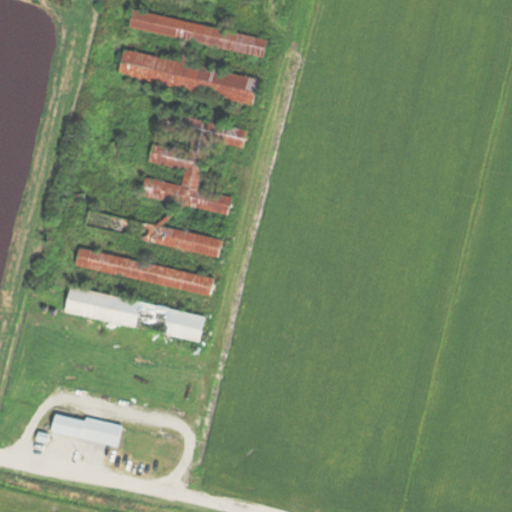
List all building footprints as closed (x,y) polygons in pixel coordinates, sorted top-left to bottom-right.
[(123,77),(261,104),(266,78),(194,64),(198,44),(271,58),(275,38),(139,11),(135,29),(189,39),(184,60),(128,49),(123,77)] [(235,214),(239,196),(205,190),(214,142),(251,148),(254,128),(164,112),(161,129),(194,135),(192,150),(155,143),(151,162),(189,169),(186,184),(147,177),(143,198),(235,214)] [(164,224),(90,211),(86,230),(226,255),(229,238),(171,228),(173,216),(166,214),(164,224)] [(221,278),(81,248),(77,266),(217,296),(221,278)] [(70,315),(208,341),(213,314),(75,288),(70,315)] [(127,427),(59,413),(55,433),(122,447),(127,427)]
